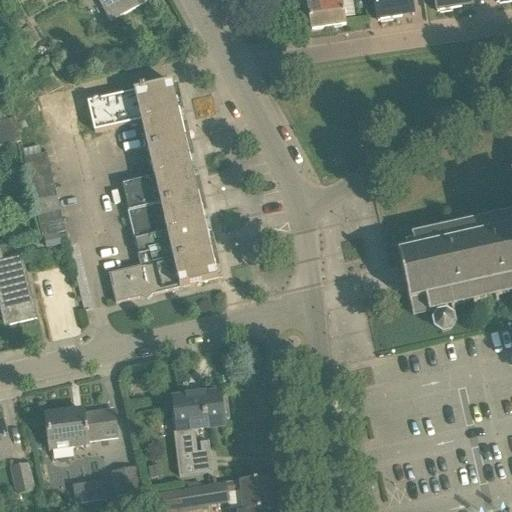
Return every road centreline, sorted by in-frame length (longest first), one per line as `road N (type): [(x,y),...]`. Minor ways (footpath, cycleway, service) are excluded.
road 1 (residential): [(106,350),(58,103),(231,67)]
road 2 (residential): [(231,67),(511,22)]
road 3 (residential): [(312,211),(511,82)]
road 4 (residential): [(334,511),(313,303)]
road 5 (unclassified): [(270,310),(287,511)]
road 6 (residential): [(106,350),(270,310)]
road 7 (residential): [(312,211),(231,67)]
